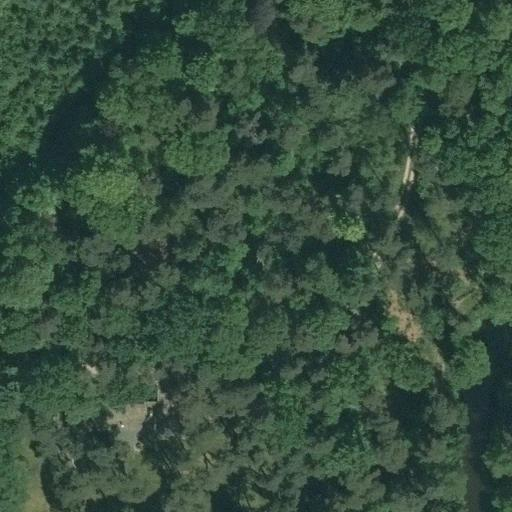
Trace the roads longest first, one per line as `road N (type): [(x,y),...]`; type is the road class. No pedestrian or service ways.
road 1 (track): [(430,0),(418,125),(400,206),(372,267)]
road 2 (track): [(67,181),(235,0)]
road 3 (track): [(372,267),(400,271),(440,317),(435,393)]
road 4 (track): [(67,181),(32,248),(0,182)]
road 5 (track): [(0,172),(12,65),(0,42)]
